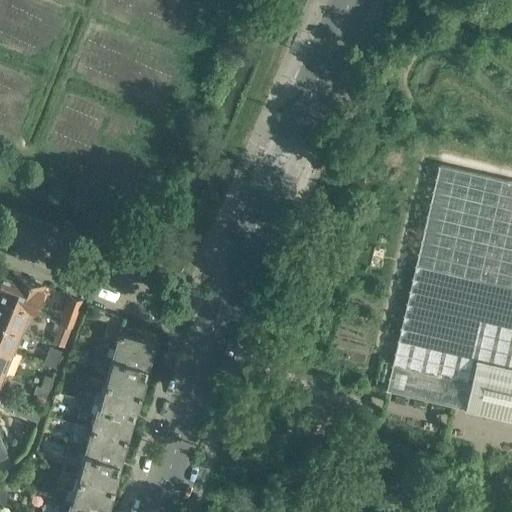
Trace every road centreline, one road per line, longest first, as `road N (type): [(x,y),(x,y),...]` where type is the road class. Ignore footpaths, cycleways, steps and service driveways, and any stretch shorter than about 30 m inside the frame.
road 1 (tertiary): [(228,330),(353,0)]
road 2 (residential): [(228,330),(0,235)]
road 3 (tertiary): [(168,511),(228,330)]
